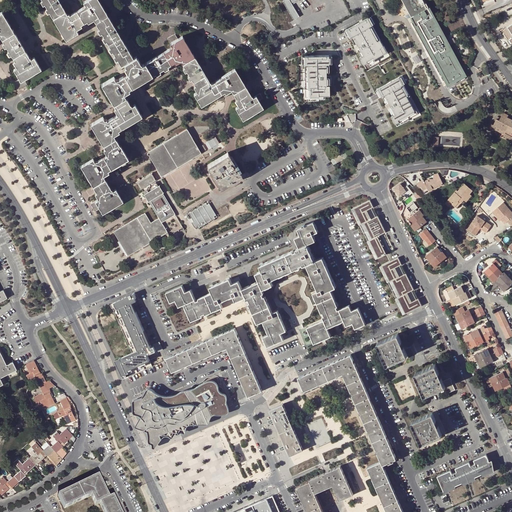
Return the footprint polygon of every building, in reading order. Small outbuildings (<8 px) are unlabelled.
[(235,108),(242,121),(262,109),(259,101),(263,99),(259,94),(252,98),(251,96),(238,76),(234,69),(211,84),(210,82),(209,82),(182,37),(178,39),(176,35),(169,39),(171,43),(170,44),(172,47),(170,48),(170,49),(142,65),(141,63),(140,64),(136,57),(140,54),(132,40),(125,44),(97,0),(81,0),(85,5),(83,7),(69,15),(68,14),(67,15),(57,0),(41,0),(42,1),(40,2),(42,6),(44,5),(47,9),(45,10),(47,14),(49,13),(66,40),(77,33),(76,30),(81,27),(80,25),(87,22),(88,23),(93,20),(99,29),(97,30),(99,34),(101,33),(104,37),(102,38),(104,42),(106,41),(110,48),(108,49),(110,52),(112,52),(115,56),(113,57),(115,60),(117,60),(121,66),(124,64),(126,67),(124,68),(127,74),(116,80),(113,77),(101,85),(115,108),(114,109),(117,115),(107,121),(106,119),(104,120),(102,117),(90,125),(105,149),(103,150),(107,155),(95,163),(93,159),(81,166),(97,193),(95,194),(98,200),(91,204),(95,212),(100,209),(103,214),(123,202),(115,189),(113,191),(111,190),(103,177),(109,173),(108,171),(128,159),(120,146),(113,136),(119,132),(118,131),(141,117),(134,105),(131,106),(130,104),(130,105),(124,94),(130,91),(129,89),(155,74),(156,75),(160,73),(159,71),(163,69),(164,70),(168,68),(168,66),(174,63),(175,64),(180,61),(184,68),(182,68),(185,72),(186,72),(189,75),(187,77),(189,81),(191,80),(195,86),(193,87),(197,92),(193,94),(201,106),(224,92),(225,94),(231,91),(236,100),(235,101),(238,107),(235,108)] [(299,0),(284,0),(282,1),(293,20),(299,17),(291,3),(296,0),(298,0),(299,1),(299,0)] [(401,0),(416,26),(433,17),(433,16),(423,0),(401,0)] [(0,37),(3,43),(2,44),(4,48),(6,47),(8,51),(7,52),(9,56),(11,55),(15,61),(13,62),(16,68),(13,70),(19,79),(14,82),(19,90),(27,85),(24,80),(41,69),(34,58),(31,59),(2,12),(0,13),(0,37)] [(444,37),(433,17),(416,26),(420,35),(418,36),(432,61),(436,58),(450,83),(465,75),(449,46),(444,37)] [(363,65),(367,63),(368,63),(367,61),(373,58),(374,60),(377,58),(383,54),(384,54),(380,48),(383,47),(383,46),(379,40),(377,41),(369,27),(372,26),(368,18),(346,30),(350,38),(353,36),(357,43),(354,45),(356,47),(358,46),(363,55),(361,57),(359,58),(363,65)] [(372,26),(369,27),(377,41),(379,40),(372,26)] [(444,37),(449,46),(454,43),(449,35),(444,37)] [(356,47),(353,48),(356,53),(358,52),(361,57),(363,55),(358,46),(356,47)] [(312,57),(304,57),(304,66),(307,66),(307,90),(304,90),(304,98),(318,98),(318,97),(329,96),(329,86),(326,86),(326,82),(328,81),(330,81),(330,77),(326,77),(325,66),(328,66),(328,57),(312,57)] [(399,77),(378,89),(381,94),(382,97),(385,95),(389,103),(390,105),(395,114),(393,116),(391,117),(395,125),(399,122),(398,120),(415,111),(407,98),(401,87),(404,85),(399,77)] [(410,96),(404,85),(401,87),(407,98),(410,96)] [(393,116),(395,114),(390,105),(385,107),(388,112),(390,111),(393,116)] [(398,120),(399,122),(400,123),(417,113),(416,110),(415,111),(398,120)] [(503,137),(511,142),(511,141),(511,121),(511,122),(511,120),(511,119),(507,117),(508,115),(503,113),(499,120),(496,119),(493,125),(491,124),(488,128),(493,131),(494,129),(496,126),(506,132),(504,135),(503,137)] [(355,114),(347,115),(347,117),(350,122),(355,122),(356,120),(355,114)] [(506,132),(496,126),(494,129),(504,135),(506,132)] [(201,153),(187,130),(147,153),(162,177),(201,153)] [(228,153),(207,166),(221,189),(242,176),(228,153)] [(151,223),(145,213),(114,232),(128,256),(167,233),(162,223),(175,215),(163,194),(159,187),(158,186),(156,182),(156,181),(151,174),(136,183),(140,190),(141,190),(144,195),(148,202),(149,202),(159,218),(151,223)] [(419,187),(421,186),(423,190),(427,188),(428,190),(439,185),(438,180),(437,181),(435,179),(428,179),(424,181),(423,180),(417,183),(419,187)] [(400,184),(394,188),(399,195),(403,193),(406,196),(410,193),(411,195),(412,193),(407,187),(404,189),(400,184)] [(464,200),(469,194),(472,191),(464,184),(457,191),(456,190),(448,199),(456,205),(456,206),(459,202),(458,201),(461,198),(464,200)] [(416,191),(413,194),(414,195),(414,196),(417,199),(422,197),(416,191)] [(373,207),(370,200),(351,209),(375,259),(386,254),(383,247),(377,236),(379,236),(385,232),(378,216),(371,219),(369,220),(365,211),(368,210),(373,207)] [(407,206),(411,211),(417,206),(413,202),(407,206)] [(511,225),(511,212),(503,202),(495,209),(506,222),(507,221),(511,226),(511,225)] [(191,213),(191,212),(188,214),(193,222),(191,223),(195,228),(197,227),(198,229),(200,228),(200,227),(202,226),(203,226),(205,225),(205,224),(207,223),(208,223),(210,222),(210,221),(212,220),(213,220),(215,219),(214,217),(216,216),(209,204),(207,205),(206,203),(203,204),(204,205),(202,206),(201,206),(199,207),(199,208),(196,209),(193,210),(193,211),(191,213)] [(419,209),(417,206),(411,211),(413,214),(419,209)] [(424,215),(419,209),(413,214),(407,219),(412,224),(422,216),(424,215)] [(506,222),(495,209),(492,212),(500,220),(501,219),(505,223),(506,222)] [(412,224),(411,225),(415,231),(427,221),(422,216),(412,224)] [(491,225),(477,216),(467,229),(473,233),(478,226),(480,228),(486,232),(491,225)] [(170,299),(171,302),(176,300),(178,299),(181,306),(183,305),(184,304),(185,305),(185,304),(188,310),(187,311),(189,315),(190,314),(193,320),(191,320),(192,321),(203,316),(202,314),(205,313),(206,314),(206,313),(212,310),(213,311),(214,311),(213,310),(219,307),(220,309),(223,307),(221,302),(220,300),(227,297),(228,299),(234,296),(236,302),(246,297),(248,300),(249,299),(250,302),(249,303),(258,323),(263,321),(265,320),(271,333),(269,334),(263,336),(265,340),(266,339),(269,346),(282,340),(279,334),(281,333),(287,330),(285,327),(283,328),(278,315),(280,314),(278,310),(273,313),(265,296),(264,297),(263,294),(264,293),(263,290),(263,289),(263,288),(269,285),(270,287),(273,285),(271,280),(271,278),(277,276),(277,277),(278,277),(278,276),(283,273),(284,274),(287,273),(286,272),(292,269),(293,270),(294,270),(293,269),(299,266),(300,267),(301,267),(300,266),(303,264),(304,266),(307,264),(311,274),(313,273),(315,280),(314,280),(318,291),(313,293),(314,296),(315,296),(318,302),(317,302),(322,313),(323,313),(324,316),(323,316),(324,319),(307,327),(314,342),(315,342),(321,339),(321,341),(325,339),(324,338),(330,335),(330,336),(331,335),(328,329),(328,328),(328,327),(328,326),(333,324),(334,325),(337,324),(337,323),(343,320),(344,321),(345,321),(347,325),(347,324),(352,322),(353,323),(354,323),(356,328),(359,327),(358,325),(365,323),(366,323),(359,307),(353,310),(350,305),(338,310),(337,307),(338,306),(337,306),(334,300),(335,300),(331,289),(336,287),(335,283),(333,284),(331,277),(332,277),(326,264),(325,264),(322,258),(316,261),(315,260),(314,261),(311,255),(312,255),(310,251),(309,251),(307,245),(309,245),(308,244),(314,241),(311,235),(313,234),(318,232),(317,228),(315,229),(312,222),(306,225),(306,224),(303,226),(303,227),(298,229),(301,235),(295,237),(300,248),(297,249),(297,251),(294,252),(294,250),(260,265),(262,270),(256,273),(259,281),(258,281),(259,283),(253,286),(252,284),(250,286),(250,287),(244,290),(243,288),(243,289),(239,281),(233,283),(230,278),(210,287),(213,292),(199,298),(199,299),(196,300),(191,289),(186,292),(183,285),(166,292),(167,293),(168,292),(171,299),(170,299)] [(435,241),(426,229),(420,234),(424,239),(429,245),(435,241)] [(425,256),(430,261),(441,252),(437,247),(425,256)] [(430,261),(434,266),(446,257),(442,251),(441,252),(430,261)] [(386,254),(375,259),(379,267),(390,262),(386,254)] [(398,258),(390,262),(379,267),(402,315),(421,306),(418,299),(413,301),(409,303),(405,294),(407,293),(413,290),(405,274),(399,277),(397,278),(393,269),(396,267),(401,265),(398,258)] [(484,272),(488,277),(498,268),(493,263),(484,272)] [(493,282),(494,281),(503,273),(498,268),(488,277),(493,282)] [(494,281),(499,286),(509,277),(504,271),(503,273),(494,281)] [(511,283),(511,280),(509,277),(499,286),(504,291),(511,283)] [(453,286),(446,289),(451,299),(464,293),(461,286),(454,289),(453,286)] [(447,300),(449,300),(451,299),(446,289),(443,291),(447,300)] [(0,377),(17,369),(13,362),(6,365),(6,363),(5,362),(0,352),(0,301),(7,298),(3,290),(0,291),(0,385),(3,384),(0,377)] [(131,294),(114,302),(117,308),(119,307),(138,350),(141,349),(142,351),(121,360),(120,358),(115,360),(122,375),(129,372),(128,369),(149,360),(148,356),(150,355),(149,354),(158,350),(158,352),(163,350),(160,343),(151,347),(150,345),(148,345),(142,331),(144,330),(136,311),(134,312),(130,303),(129,300),(131,299),(132,303),(137,301),(136,298),(137,297),(136,295),(135,292),(131,294)] [(466,292),(464,293),(451,299),(454,305),(469,298),(466,292)] [(465,311),(463,306),(453,311),(458,322),(471,316),(468,310),(465,311)] [(511,332),(501,309),(494,312),(507,339),(511,336),(511,332)] [(474,322),(471,316),(458,322),(461,329),(474,322)] [(166,358),(173,372),(227,348),(249,397),(263,390),(235,328),(166,358)] [(463,336),(466,342),(467,342),(481,335),(478,329),(463,336)] [(142,331),(148,345),(150,345),(144,330),(142,331)] [(407,356),(397,334),(377,343),(387,365),(407,356)] [(481,335),(467,342),(470,348),(484,342),(481,335)] [(138,350),(120,358),(121,360),(142,351),(141,349),(138,350)] [(474,355),(477,361),(490,355),(487,349),(474,355)] [(368,467),(387,511),(403,511),(382,464),(388,462),(389,463),(393,461),(393,460),(396,458),(351,355),(300,376),(306,390),(337,376),(336,375),(344,372),(346,375),(344,375),(381,461),(368,467)] [(490,355),(477,361),(480,368),(493,362),(490,355)] [(39,385),(46,382),(42,374),(41,374),(34,361),(26,365),(30,374),(27,375),(29,380),(36,377),(39,385)] [(435,365),(415,374),(424,395),(443,387),(443,389),(444,388),(446,393),(454,390),(450,381),(451,380),(450,378),(442,381),(435,365)] [(506,378),(503,372),(489,378),(492,384),(506,378)] [(144,396),(134,401),(153,441),(228,408),(222,396),(223,392),(223,390),(222,389),(220,388),(219,386),(221,383),(220,379),(218,377),(215,376),(212,378),(207,378),(204,380),(201,385),(169,397),(161,396),(154,390),(150,388),(147,390),(144,396)] [(510,384),(507,377),(506,378),(492,384),(496,391),(510,384)] [(49,391),(50,390),(46,382),(39,385),(43,393),(34,397),(36,402),(43,400),(44,403),(40,405),(42,410),(49,407),(55,404),(49,391)] [(68,424),(76,420),(71,409),(69,410),(68,408),(71,406),(68,401),(67,398),(60,401),(64,409),(58,413),(60,417),(64,416),(68,424)] [(303,450),(283,404),(270,410),(290,455),(303,450)] [(412,422),(421,443),(441,435),(432,413),(412,422)] [(58,442),(52,447),(56,452),(62,460),(67,454),(62,448),(63,447),(61,444),(63,443),(64,444),(64,443),(73,436),(67,429),(60,435),(58,432),(53,436),(58,442)] [(41,449),(36,443),(32,447),(34,449),(36,452),(32,457),(29,458),(36,465),(45,458),(44,456),(46,454),(43,450),(44,449),(43,447),(41,449)] [(52,447),(48,443),(43,447),(44,449),(43,450),(46,454),(47,457),(48,457),(49,456),(57,465),(62,460),(56,452),(52,447)] [(450,470),(437,475),(444,490),(493,469),(486,454),(474,459),(475,463),(473,464),(474,465),(471,466),(469,461),(455,467),(457,472),(454,473),(454,472),(452,473),(450,470)] [(14,477),(19,482),(26,476),(24,474),(26,472),(27,473),(36,465),(29,458),(23,464),(18,459),(14,463),(21,471),(14,477)] [(296,486),(307,511),(323,511),(315,493),(333,485),(339,498),(352,492),(340,466),(309,479),(310,481),(296,486)] [(108,499),(97,476),(58,495),(64,509),(90,496),(95,506),(99,504),(102,511),(119,511),(112,497),(108,499)] [(10,486),(13,488),(19,482),(14,477),(8,482),(3,477),(0,479),(0,482),(1,484),(0,484),(0,496),(0,497),(9,489),(8,487),(10,486)] [(281,511),(276,497),(235,511),(281,511)]
